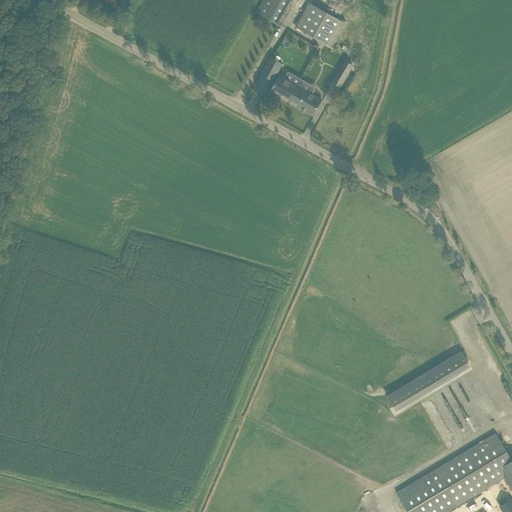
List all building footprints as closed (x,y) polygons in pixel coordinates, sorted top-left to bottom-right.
[(262,0),(255,12),(276,24),(289,0),(262,0)] [(295,27),(331,47),(344,23),(309,3),(295,27)] [(272,81),(282,64),(270,57),(260,75),(272,81)] [(340,67),(332,81),(340,86),(348,72),(348,71),(351,66),(344,62),(341,67),(340,67)] [(300,88),(301,86),(279,74),(269,91),(313,115),(321,100),(300,88)] [(461,352),(387,396),(394,408),(468,363),(461,352)] [(452,416),(461,433),(470,428),(460,411),(452,416)] [(396,493),(407,511),(446,511),(504,477),(511,491),(511,460),(495,433),(396,493)] [(500,507),(502,511),(511,511),(511,501),(511,500),(500,507)]
